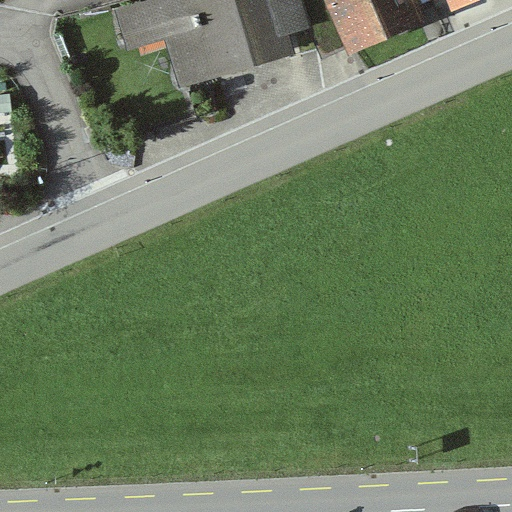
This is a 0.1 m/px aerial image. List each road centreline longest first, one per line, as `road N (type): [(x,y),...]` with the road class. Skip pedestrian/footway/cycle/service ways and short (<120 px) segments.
road 1 (unclassified): [(104,227),(511,51)]
road 2 (residential): [(104,227),(22,40),(0,42)]
road 3 (secondary): [(511,503),(352,511)]
